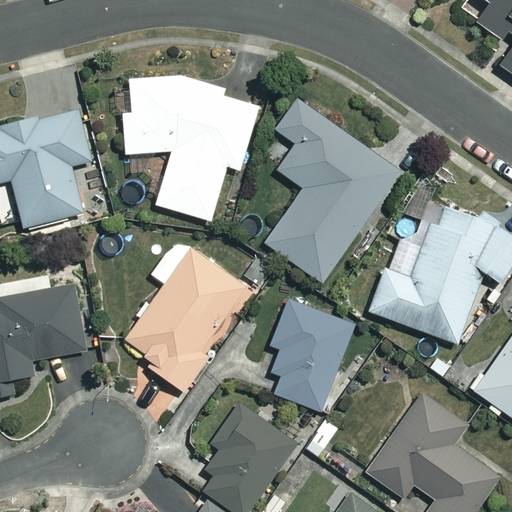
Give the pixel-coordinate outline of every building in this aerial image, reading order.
[(511,0),(486,0),(496,7),(483,25),(511,45),(511,59),(506,68),(511,72),(511,0)] [(205,80),(136,82),(136,114),(129,114),(130,156),(175,156),(161,208),(217,224),(232,168),(247,172),(264,108),(229,99),(232,88),(205,80)] [(404,173),(302,102),(281,132),(300,146),(282,173),(308,191),(271,245),(326,284),(404,173)] [(95,164),(82,110),(0,129),(0,187),(17,183),(31,241),(75,230),(72,221),(92,217),(80,168),(95,164)] [(406,216),(417,220),(409,243),(398,239),(371,314),(468,349),(494,277),(511,284),(511,226),(415,192),(406,216)] [(253,292),(181,241),(155,277),(170,288),(131,342),(157,361),(152,368),(188,394),(215,357),(209,353),(253,292)] [(44,365),(92,355),(77,284),(0,300),(3,313),(0,313),(0,394),(48,385),(44,365)] [(359,325),(292,302),(277,348),(285,351),(277,376),(286,379),(280,397),(329,413),(359,325)] [(511,345),(480,394),(511,415),(511,345)] [(472,427),(426,395),(371,475),(409,501),(419,486),(440,501),(432,511),(482,511),(505,479),(458,447),(472,427)] [(255,511),(299,442),(242,407),(218,444),(226,449),(211,473),(219,478),(209,494),(237,511),(255,511)] [(342,430),(328,421),(310,451),(324,460),(342,430)] [(377,511),(355,496),(343,511),(377,511)]
